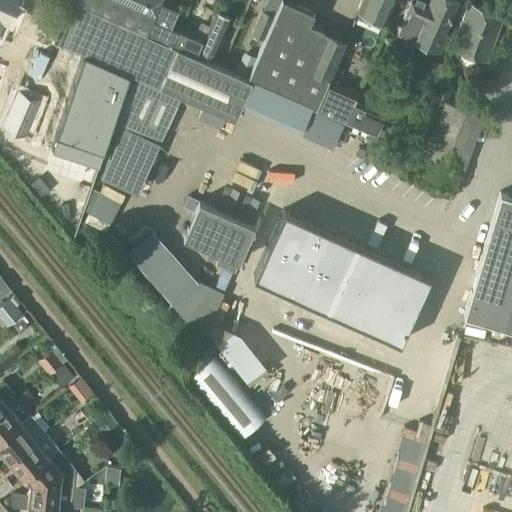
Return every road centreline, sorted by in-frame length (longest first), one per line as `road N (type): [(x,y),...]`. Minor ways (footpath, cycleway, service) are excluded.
road 1 (unknown): [(353,181),(319,230),(277,341),(288,399),(308,429)]
road 2 (unknown): [(462,221),(398,428)]
